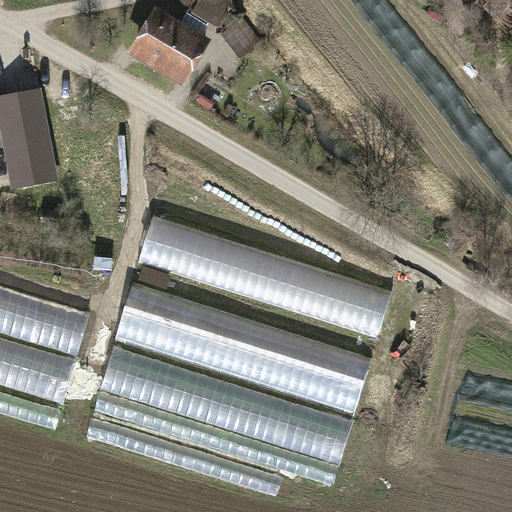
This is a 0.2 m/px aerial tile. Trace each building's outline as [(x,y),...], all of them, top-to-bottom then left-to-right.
[(232,0),(196,0),(189,15),(217,30),(232,0)] [(511,0),(474,0),(511,32),(511,0)] [(270,41),(250,13),(222,32),(242,60),(270,41)] [(215,46),(160,16),(134,62),(189,93),(215,46)] [(40,93),(0,100),(0,111),(15,191),(57,183),(40,93)] [(155,217),(140,265),(378,340),(393,292),(155,217)] [(135,285),(117,342),(356,415),(374,358),(135,285)] [(91,315),(0,288),(0,330),(79,354),(91,315)] [(77,362),(0,339),(0,381),(65,400),(77,362)] [(116,349),(103,390),(341,464),(354,422),(116,349)] [(63,410),(0,391),(0,415),(57,432),(63,410)] [(340,468),(102,394),(97,411),(335,484),(340,468)] [(282,478),(94,420),(89,438),(276,497),(282,478)]
